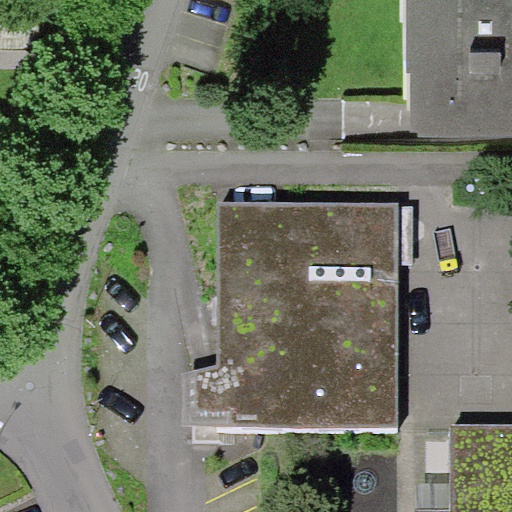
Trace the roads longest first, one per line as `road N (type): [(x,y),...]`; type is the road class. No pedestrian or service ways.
road 1 (residential): [(4,399),(160,0)]
road 2 (residential): [(68,511),(4,399)]
